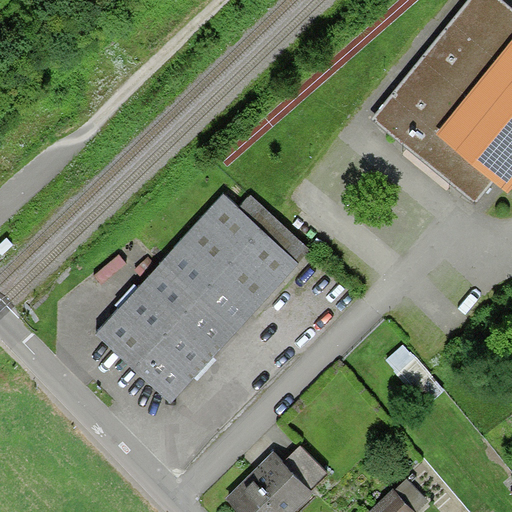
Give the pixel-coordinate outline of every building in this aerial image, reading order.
[(501,174),(511,161),(511,1),(510,0),(461,0),(371,109),(473,193),(494,168),(501,174)] [(237,198),(220,184),(94,324),(170,392),(307,241),(247,187),(237,198)] [(399,341),(384,354),(420,395),(435,381),(399,341)] [(314,474),(326,462),(300,436),(288,448),(314,474)] [(274,511),(308,479),(274,445),(228,490),(249,511),(274,511)] [(411,477),(398,488),(417,511),(421,511),(432,503),(411,477)] [(403,511),(410,504),(387,483),(368,503),(377,511),(403,511)]
